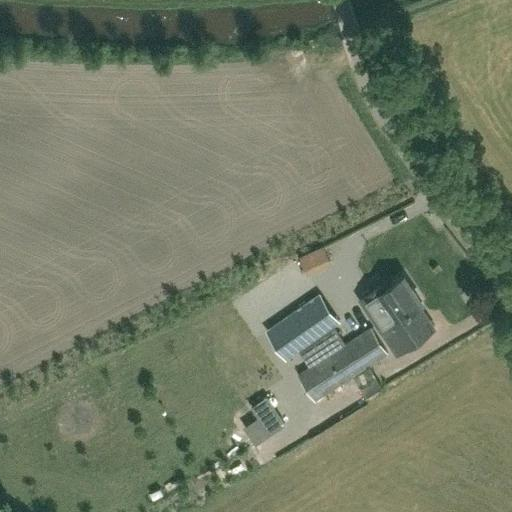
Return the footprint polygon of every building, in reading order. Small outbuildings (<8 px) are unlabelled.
[(381,225),(362,235),(367,243),(386,233),(381,225)] [(383,329),(419,304),(422,302),(404,275),(385,289),(382,285),(362,300),(377,322),(378,322),(383,329)] [(289,356),(338,322),(319,295),(270,329),(289,356)] [(383,329),(391,340),(390,341),(398,354),(435,328),(419,304),(383,329)] [(299,374),(316,399),(389,353),(372,327),(299,374)] [(261,341),(248,348),(255,362),(268,355),(261,341)]
